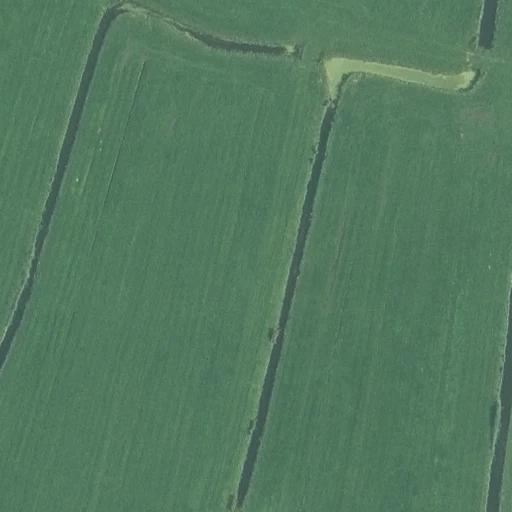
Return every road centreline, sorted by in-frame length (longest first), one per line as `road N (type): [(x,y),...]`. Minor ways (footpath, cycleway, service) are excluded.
road 1 (track): [(220,511),(323,44),(187,0)]
road 2 (track): [(511,72),(323,44)]
